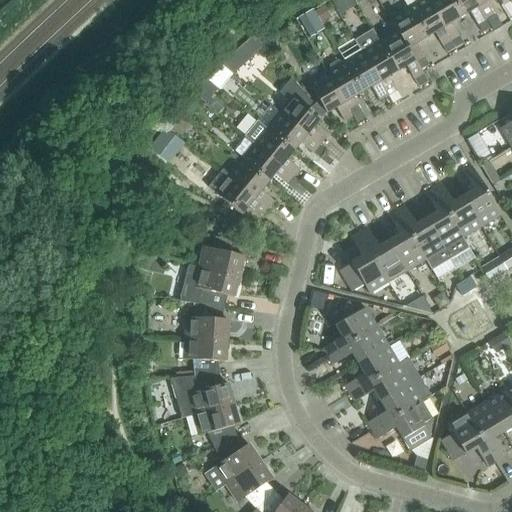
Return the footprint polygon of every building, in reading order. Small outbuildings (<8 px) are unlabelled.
[(353,0),(331,0),(341,15),(357,5),(353,0)] [(443,47),(451,42),(426,0),(421,0),(408,8),(426,38),(435,33),(443,47)] [(452,23),(461,17),(450,0),(426,0),(451,42),(460,37),(452,23)] [(478,26),(486,21),(474,0),(450,0),(461,17),(470,12),(478,26)] [(487,2),(489,0),(474,0),(486,21),(495,16),(487,2)] [(324,6),(316,11),(323,22),(331,18),(324,6)] [(389,19),(397,31),(416,63),(417,62),(425,57),(417,44),(426,38),(408,8),(389,19)] [(314,11),(300,19),(305,28),(319,20),(314,11)] [(486,21),(478,26),(483,33),(491,28),(486,21)] [(397,71),(379,41),(373,31),(356,41),(362,52),(388,96),(396,91),(388,77),(397,71)] [(417,62),(416,63),(397,31),(379,41),(397,71),(407,66),(415,80),(424,74),(422,70),(417,62)] [(460,37),(451,42),(456,49),(464,44),(460,37)] [(253,38),(244,46),(253,56),(262,48),(253,38)] [(451,42),(443,47),(447,54),(456,49),(451,42)] [(380,101),(388,96),(362,52),(344,62),(362,92),(371,87),(380,101)] [(425,57),(417,62),(422,70),(430,65),(425,57)] [(327,73),(353,117),(357,124),(366,118),(361,111),(353,98),(362,92),(344,62),(342,64),(338,61),(330,66),(331,70),(327,73)] [(345,122),(353,117),(327,73),(308,84),(318,100),(326,114),(336,108),(345,122)] [(424,74),(415,80),(419,87),(429,82),(424,74)] [(214,75),(210,80),(217,86),(221,82),(214,75)] [(280,94),(289,102),(280,113),(319,145),(326,138),(313,128),(321,119),(309,109),(313,105),(292,80),(280,94)] [(396,91),(388,96),(393,104),(401,99),(396,91)] [(206,104),(205,105),(211,110),(211,109),(216,102),(211,98),(206,104)] [(318,100),(313,104),(324,116),(326,114),(318,100)] [(190,102),(183,111),(190,117),(197,108),(190,102)] [(216,102),(211,109),(218,115),(224,108),(216,102)] [(313,105),(309,109),(321,119),(324,116),(313,104),(313,105)] [(181,112),(170,127),(182,137),(193,122),(181,112)] [(319,145),(280,113),(267,129),(294,151),(301,143),(313,153),(319,145)] [(300,169),(287,159),(294,151),(267,129),(257,122),(245,136),(254,144),(254,145),(281,167),(294,177),(300,169)] [(511,122),(501,129),(511,148),(511,122)] [(166,129),(151,148),(162,157),(177,137),(166,129)] [(294,177),(281,167),(254,145),(253,146),(244,138),(234,150),(243,158),(242,159),(241,160),(268,183),(275,174),(287,185),(294,177)] [(319,145),(313,153),(318,157),(325,150),(319,145)] [(268,183),(241,160),(228,176),(268,209),(274,201),(261,191),(268,183)] [(490,163),(483,167),(493,184),(500,180),(490,163)] [(463,172),(474,191),(464,197),(482,227),(501,216),(472,166),(463,172)] [(268,209),(228,176),(222,171),(208,188),(242,215),(249,206),(261,216),(268,209)] [(294,177),(287,185),(292,189),(299,181),(294,177)] [(442,184),(434,189),(463,238),(482,227),(464,197),(453,203),(442,184)] [(426,219),(451,260),(469,249),(463,238),(434,189),(425,194),(437,213),(426,219)] [(397,211),(426,260),(432,271),(451,260),(426,219),(416,225),(405,206),(397,211)] [(400,235),(389,241),(407,271),(426,260),(397,211),(388,216),(400,235)] [(233,222),(230,228),(237,231),(240,225),(233,222)] [(389,282),(407,271),(389,241),(379,247),(368,228),(359,233),(389,282)] [(369,294),(389,282),(359,233),(351,238),(362,257),(351,263),(352,264),(340,271),(352,292),(364,285),(369,294)] [(199,268),(239,278),(244,258),(254,260),(257,248),(215,237),(212,249),(204,247),(199,268)] [(144,255),(141,267),(151,269),(153,257),(151,256),(144,255)] [(180,302),(199,304),(224,308),(227,296),(234,298),(239,278),(199,268),(189,265),(180,302)] [(471,277),(463,281),(469,291),(477,286),(471,277)] [(463,281),(456,286),(462,295),(469,291),(463,281)] [(314,292),(310,308),(324,311),(328,296),(314,292)] [(444,293),(434,299),(439,309),(450,303),(444,293)] [(407,297),(405,308),(416,310),(418,299),(407,297)] [(405,308),(416,310),(432,314),(422,297),(405,308)] [(328,357),(377,328),(366,308),(357,314),(350,302),(329,314),(336,326),(335,327),(342,338),(323,349),(328,357)] [(224,308),(199,304),(195,318),(186,318),(185,339),(227,341),(228,320),(221,320),(224,308)] [(431,323),(424,328),(429,336),(436,331),(431,323)] [(377,328),(328,357),(333,365),(352,354),(358,365),(388,346),(377,328)] [(511,343),(506,333),(498,337),(505,349),(511,344),(511,343)] [(497,338),(490,343),(496,354),(504,349),(497,338)] [(194,377),(220,374),(219,362),(226,362),(227,341),(185,339),(184,360),(193,360),(194,377)] [(442,341),(430,348),(437,358),(448,351),(442,341)] [(388,346),(358,365),(364,375),(345,386),(350,394),(399,365),(388,346)] [(380,402),(410,383),(399,365),(350,394),(355,403),(374,391),(380,402)] [(220,374),(194,377),(196,393),(188,395),(193,415),(234,404),(228,384),(221,386),(220,374)] [(464,375),(456,380),(459,386),(468,380),(464,375)] [(410,383),(380,402),(386,412),(367,423),(372,431),(422,402),(410,383)] [(511,404),(504,391),(486,402),(504,433),(511,427),(511,404)] [(422,402),(372,431),(377,440),(396,428),(403,440),(403,439),(410,451),(431,439),(424,427),(433,421),(422,402)] [(467,413),(496,463),(505,458),(493,439),(504,433),(486,402),(467,413)] [(239,424),(234,404),(193,415),(199,436),(207,433),(214,448),(238,437),(232,426),(239,424)] [(496,463),(467,413),(448,425),(453,434),(441,441),(454,462),(465,455),(466,455),(477,449),(488,468),(496,463)] [(238,437),(214,448),(221,463),(214,468),(226,485),(260,462),(249,445),(243,449),(238,437)] [(179,453),(171,457),(174,465),(183,461),(179,453)] [(416,457),(412,472),(424,475),(428,460),(416,457)] [(260,462),(226,485),(238,503),(245,498),(256,510),(275,492),(266,483),(272,479),(260,462)] [(184,465),(175,469),(179,478),(185,475),(186,471),(184,465)] [(301,511),(304,508),(288,495),(283,501),(275,492),(256,510),(253,511),(301,511)]
